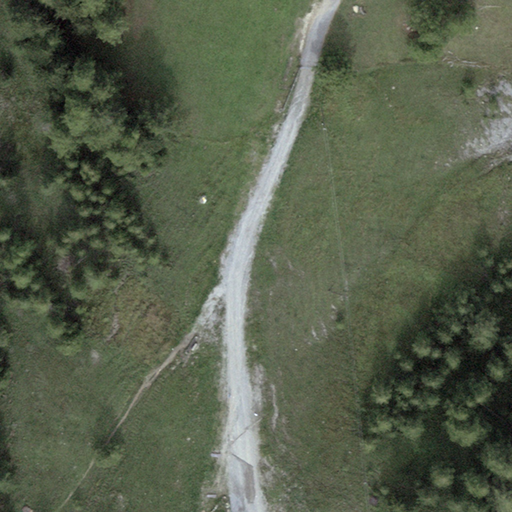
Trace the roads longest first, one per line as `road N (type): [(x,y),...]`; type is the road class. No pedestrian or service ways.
road 1 (track): [(332,0),(293,130),(249,232),(241,306)]
road 2 (track): [(241,306),(241,511)]
